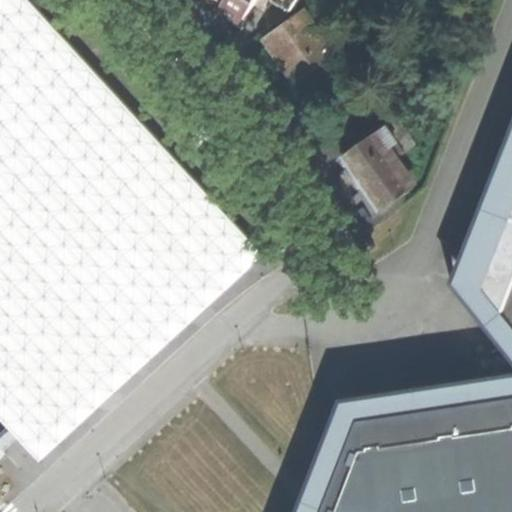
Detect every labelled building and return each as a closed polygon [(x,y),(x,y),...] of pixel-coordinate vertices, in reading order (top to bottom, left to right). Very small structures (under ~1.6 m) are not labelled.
[(223,0),(225,1),(224,4),(247,18),(258,0),(223,0)] [(280,58),(296,79),(335,49),(306,11),(267,41),(280,58)] [(0,19),(0,414),(34,452),(232,274),(0,19)] [(396,120),(386,127),(403,152),(414,145),(396,120)] [(361,183),(380,211),(413,188),(393,159),(403,152),(386,127),(343,157),(361,183)] [(511,289),(502,313),(511,325),(511,289)] [(358,421),(477,404),(473,380),(355,397),(358,421)] [(320,511),(511,511),(511,398),(477,404),(358,421),(356,422),(331,486),(323,506),(320,511)]
